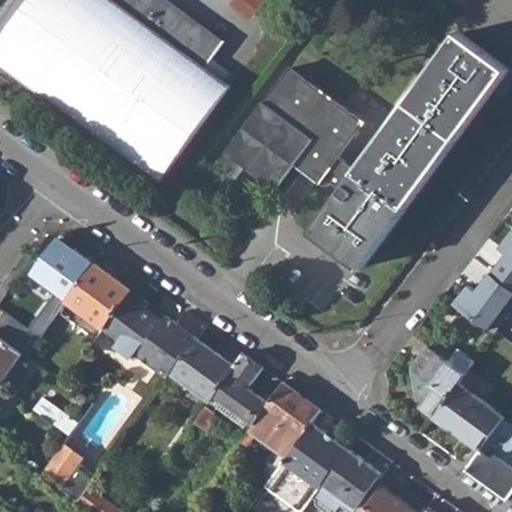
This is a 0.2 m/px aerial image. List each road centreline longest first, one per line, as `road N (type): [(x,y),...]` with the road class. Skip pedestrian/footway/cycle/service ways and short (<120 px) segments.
road 1 (residential): [(57,180),(340,393)]
road 2 (residential): [(340,393),(511,164)]
road 3 (residential): [(340,393),(500,511)]
